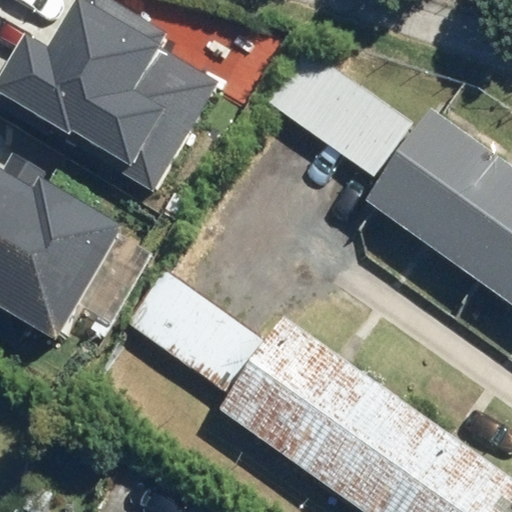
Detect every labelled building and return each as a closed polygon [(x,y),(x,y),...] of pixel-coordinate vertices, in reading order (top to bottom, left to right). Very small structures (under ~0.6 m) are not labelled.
[(178,41),(110,0),(99,0),(64,59),(42,46),(7,104),(164,199),(229,91),(170,55),(178,41)] [(419,127),(314,53),(275,108),(380,183),(419,127)] [(511,165),(443,116),(376,208),(511,306),(511,165)] [(0,313),(72,357),(143,239),(3,154),(0,158),(0,313)] [(511,511),(511,478),(296,321),(275,349),(170,273),(130,327),(234,403),(226,414),(360,511),(511,511)]
